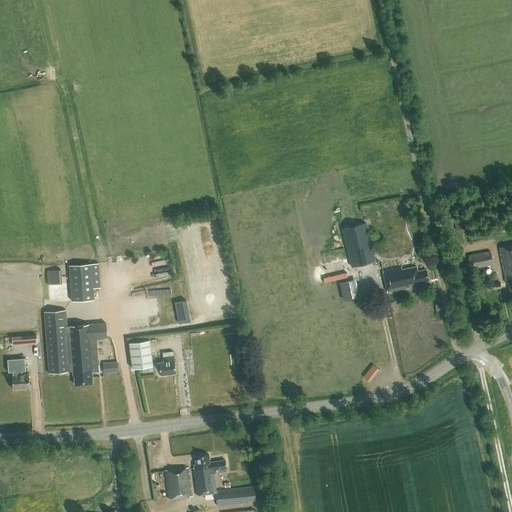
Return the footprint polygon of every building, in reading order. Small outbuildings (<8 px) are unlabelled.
[(410,196),(406,201),(413,206),(417,201),(410,196)] [(465,218),(454,221),(456,231),(467,229),(465,218)] [(342,230),(352,268),(376,262),(366,224),(342,230)] [(510,294),(511,294),(511,245),(499,249),(506,284),(508,283),(510,294)] [(493,265),(490,251),(468,255),(471,269),(493,265)] [(94,300),(93,288),(100,287),(98,263),(69,265),(71,301),(94,300)] [(383,270),(383,271),(388,292),(410,287),(410,288),(411,287),(412,288),(415,288),(416,286),(417,286),(416,283),(428,281),(425,269),(418,271),(417,266),(401,269),(401,267),(383,270)] [(47,284),(56,283),(55,269),(46,270),(47,284)] [(342,299),(359,296),(356,279),(340,281),(342,299)] [(174,302),(179,324),(190,321),(186,300),(174,302)] [(49,374),(72,372),(73,376),(74,376),(74,385),(92,383),(91,372),(98,372),(96,339),(106,338),(105,323),(67,326),(65,311),(44,312),(49,374)] [(152,366),(149,340),(129,343),(132,369),(152,366)] [(160,376),(175,374),(173,352),(162,354),(163,362),(158,363),(160,376)] [(12,389),(29,388),(29,374),(22,375),(22,370),(21,362),(8,362),(9,371),(12,370),(13,375),(11,375),(12,389)] [(254,487),(215,492),(212,471),(214,471),(214,473),(226,472),(225,461),(209,463),(208,455),(196,457),(197,465),(194,465),(194,469),(197,495),(215,493),(217,506),(240,503),(256,501),(254,487)] [(168,499),(192,496),(189,467),(164,471),(168,499)]
